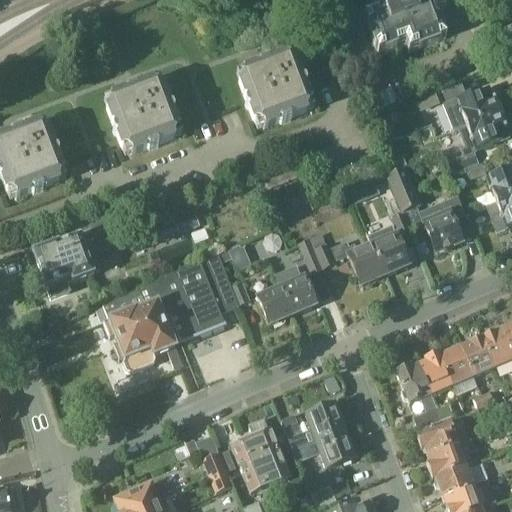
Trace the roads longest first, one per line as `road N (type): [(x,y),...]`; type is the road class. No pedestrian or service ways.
road 1 (residential): [(53,463),(160,428),(344,347)]
road 2 (residential): [(344,347),(511,275)]
road 3 (residential): [(406,511),(344,347)]
road 4 (secondary): [(53,463),(0,304)]
